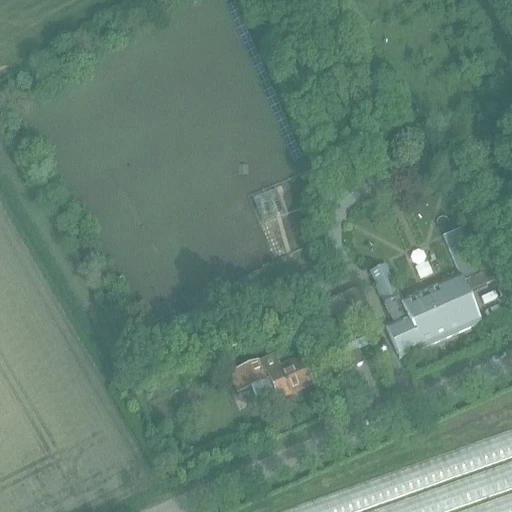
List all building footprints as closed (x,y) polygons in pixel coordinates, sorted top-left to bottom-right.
[(511,202),(511,166),(503,154),(474,174),(499,211),(511,202)] [(461,277),(477,269),(465,242),(449,249),(461,277)] [(386,330),(392,343),(399,361),(481,326),(460,278),(401,304),(386,268),(371,274),(393,327),(386,330)] [(480,276),(467,282),(472,294),(495,285),(490,272),(480,276)] [(293,289),(267,301),(272,312),(298,300),(293,289)] [(359,290),(311,311),(322,336),(370,315),(359,290)] [(301,314),(282,323),(292,346),(312,337),(301,314)] [(208,354),(179,366),(184,376),(197,370),(200,377),(205,374),(202,367),(212,363),(208,354)] [(258,363),(230,374),(238,393),(251,388),(255,398),(274,391),(277,397),(291,391),(293,395),(313,387),(301,359),(280,367),(276,356),(258,363)]
